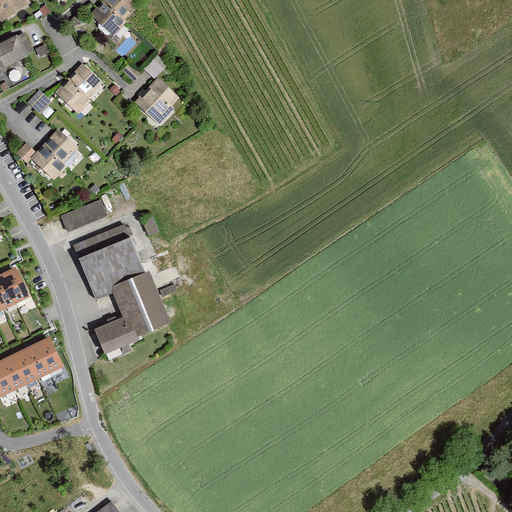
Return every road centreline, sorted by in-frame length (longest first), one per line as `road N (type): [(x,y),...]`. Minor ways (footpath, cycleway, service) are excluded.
road 1 (residential): [(150,511),(95,424),(60,295),(0,176)]
road 2 (unclassified): [(393,511),(511,413)]
